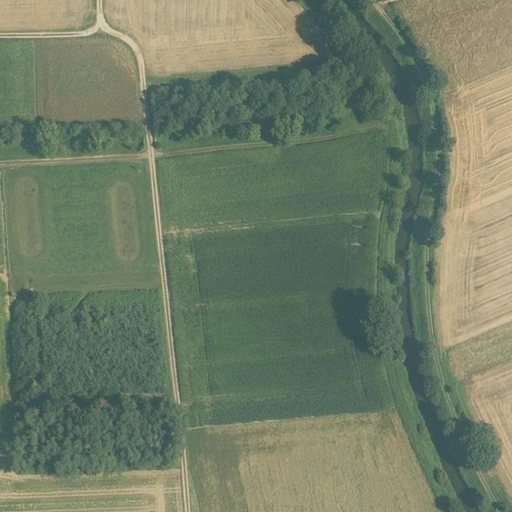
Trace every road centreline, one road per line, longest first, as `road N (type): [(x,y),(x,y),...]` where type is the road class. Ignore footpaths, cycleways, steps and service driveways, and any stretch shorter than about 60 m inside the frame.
road 1 (track): [(374,0),(415,54),(438,116),(442,180),(430,244),(436,338),(457,416),(504,511)]
road 2 (track): [(103,0),(103,33),(130,38),(146,54),(191,511)]
road 3 (track): [(154,158),(337,138),(384,125)]
road 4 (track): [(154,158),(0,165)]
